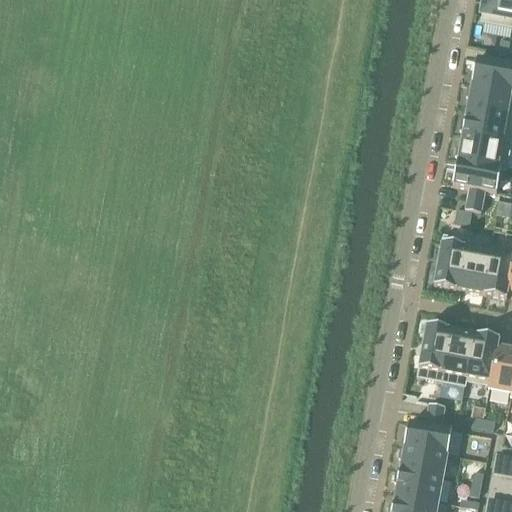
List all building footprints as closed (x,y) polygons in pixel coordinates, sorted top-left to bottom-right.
[(511,0),(484,0),(480,26),(511,31),(511,0)] [(500,43),(497,59),(507,61),(510,45),(500,43)] [(511,69),(475,62),(471,87),(511,94),(511,69)] [(467,91),(466,100),(468,102),(467,113),(511,121),(511,120),(511,117),(511,94),(471,87),(471,88),(471,90),(467,91)] [(461,125),(459,134),(462,136),(462,139),(511,148),(511,143),(511,120),(511,121),(467,113),(465,124),(464,124),(461,125)] [(456,151),(455,159),(457,162),(457,164),(456,165),(500,173),(500,174),(506,175),(511,148),(462,139),(460,149),(456,151)] [(456,165),(452,189),(469,192),(467,201),(475,202),(483,203),(484,195),(496,198),(500,174),(500,173),(456,165)] [(467,201),(465,214),(472,216),(475,202),(467,201)] [(475,202),(472,216),(480,217),(483,203),(475,202)] [(471,215),(456,213),(454,227),(469,230),(471,215)] [(443,239),(433,290),(456,294),(458,294),(467,246),(468,246),(468,243),(443,239)] [(467,246),(458,294),(481,298),(490,250),(468,246),(467,246)] [(511,254),(490,250),(481,298),(483,299),(506,303),(507,298),(508,293),(507,293),(511,267),(511,254)] [(426,328),(416,382),(441,386),(451,333),(449,333),(449,332),(426,328)] [(451,333),(441,386),(465,391),(466,386),(465,386),(474,338),(451,333)] [(474,338),(465,386),(466,386),(488,390),(489,390),(496,352),(497,352),(499,342),(476,338),(474,338)] [(488,390),(488,391),(510,396),(511,396),(511,392),(511,354),(497,352),(496,352),(489,390),(488,390)] [(429,407),(426,421),(434,422),(436,409),(429,407)] [(436,409),(434,422),(442,424),(444,410),(436,409)] [(408,426),(403,450),(447,459),(452,434),(440,432),(442,424),(434,422),(426,421),(425,429),(408,426)] [(471,421),(469,430),(481,433),(483,423),(471,421)] [(483,423),(481,433),(493,435),(495,425),(483,423)] [(400,453),(398,462),(401,464),(399,474),(443,482),(447,459),(403,450),(403,451),(403,452),(400,453)] [(395,476),(393,485),(396,488),(397,488),(395,498),(438,506),(443,482),(399,474),(399,475),(398,475),(395,476)] [(473,476),(471,488),(481,489),(483,477),(473,476)] [(471,488),(469,499),(479,501),(481,489),(471,488)] [(389,509),(388,511),(437,511),(438,506),(395,498),(393,507),(392,507),(389,509)]
